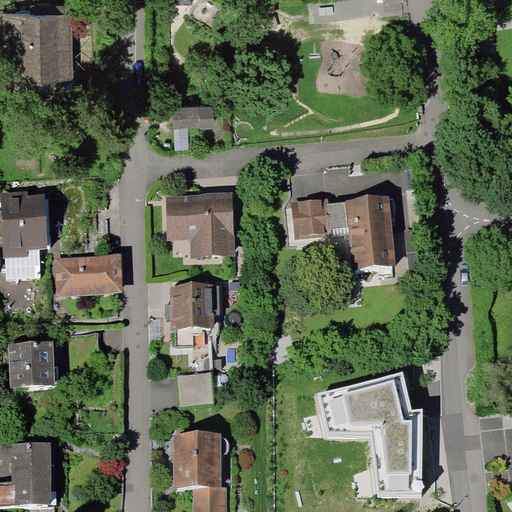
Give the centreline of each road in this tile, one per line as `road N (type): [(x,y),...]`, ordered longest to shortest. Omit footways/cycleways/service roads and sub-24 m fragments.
road 1 (residential): [(133,175),(132,511)]
road 2 (residential): [(133,175),(439,138)]
road 3 (residential): [(449,230),(478,511)]
road 4 (residential): [(130,0),(133,175)]
road 5 (residential): [(428,0),(439,138)]
